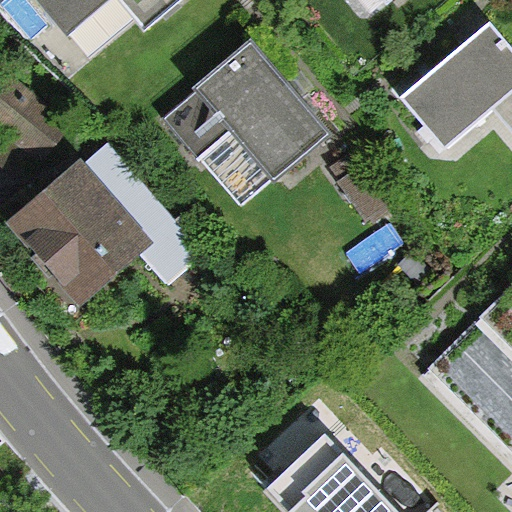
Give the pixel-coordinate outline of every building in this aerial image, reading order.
[(144,33),(183,0),(36,0),(70,39),(116,0),(144,33)] [(368,0),(378,10),(390,0),(368,0)] [(511,132),(511,43),(493,22),(403,98),(446,148),(492,109),(511,132)] [(235,211),(327,135),(249,41),(157,118),(235,211)] [(0,124),(43,157),(74,117),(10,68),(0,81),(0,124)] [(79,310),(152,243),(92,179),(81,166),(8,233),(79,310)] [(511,284),(429,369),(511,450),(511,284)] [(399,511),(327,435),(316,446),(266,492),(284,511),(399,511)]
